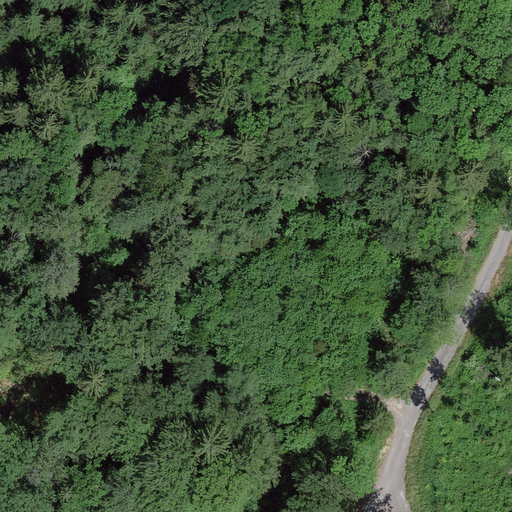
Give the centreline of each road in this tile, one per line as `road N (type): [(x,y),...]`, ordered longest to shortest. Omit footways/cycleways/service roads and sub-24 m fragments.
road 1 (track): [(0,322),(323,395),(423,397)]
road 2 (track): [(405,511),(397,469),(423,397),(511,231)]
